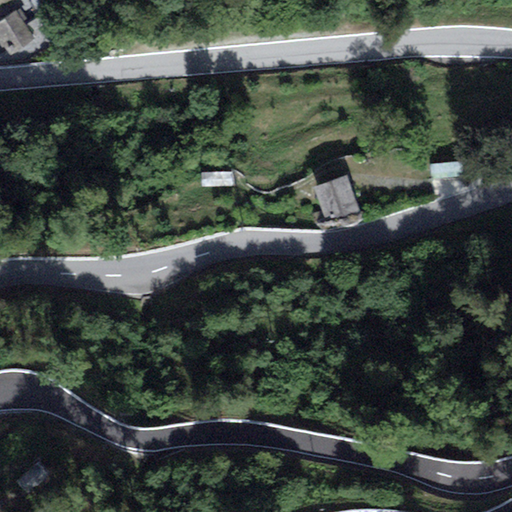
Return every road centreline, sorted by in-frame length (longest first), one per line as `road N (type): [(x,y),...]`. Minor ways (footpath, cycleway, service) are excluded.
road 1 (unclassified): [(0,392),(47,397),(132,438),(268,436),(462,477),(511,468)]
road 2 (unclassified): [(511,190),(338,242),(239,244),(128,271),(0,274)]
road 3 (unclassified): [(0,79),(403,45),(511,46)]
